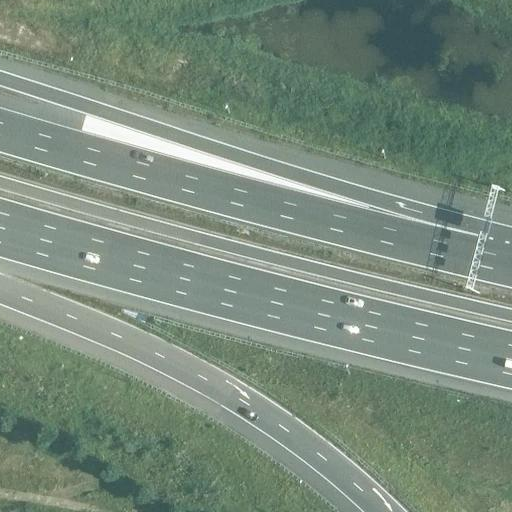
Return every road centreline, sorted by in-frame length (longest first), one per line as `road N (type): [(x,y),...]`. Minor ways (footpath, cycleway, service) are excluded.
road 1 (motorway): [(511,237),(317,184),(0,77)]
road 2 (motorway): [(0,227),(511,360)]
road 3 (motorway): [(511,317),(0,186)]
road 4 (motorway): [(511,262),(280,210),(0,133)]
road 5 (motorway): [(0,290),(248,404),(383,511)]
